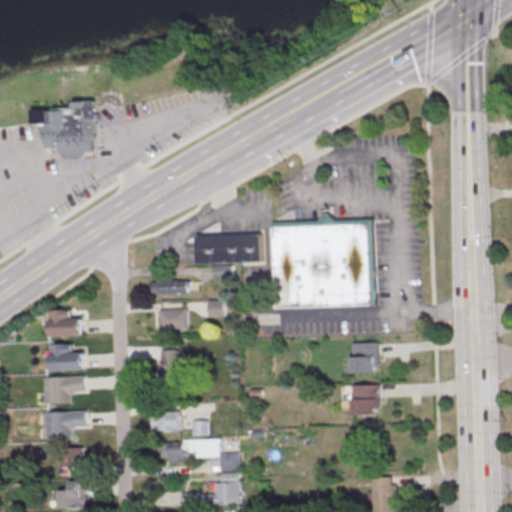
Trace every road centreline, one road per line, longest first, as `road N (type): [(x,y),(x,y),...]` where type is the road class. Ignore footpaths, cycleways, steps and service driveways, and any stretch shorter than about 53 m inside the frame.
road 1 (residential): [(125,511),(122,215)]
road 2 (secondary): [(218,157),(0,295)]
road 3 (secondary): [(470,266),(467,17)]
road 4 (secondary): [(477,511),(471,311)]
road 5 (secondary): [(467,17),(336,89)]
